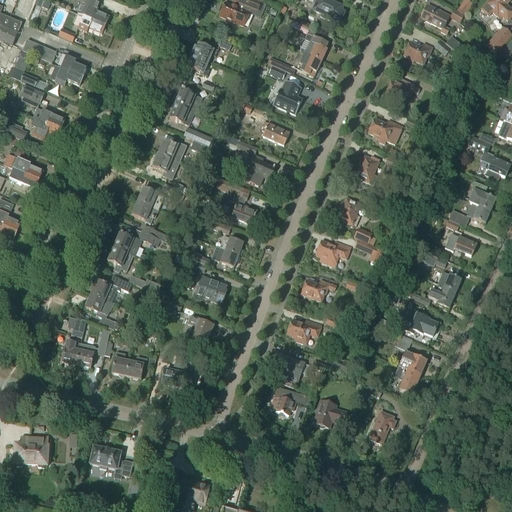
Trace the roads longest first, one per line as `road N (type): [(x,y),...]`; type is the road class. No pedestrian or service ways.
road 1 (residential): [(211,435),(393,0)]
road 2 (residential): [(0,342),(147,0)]
road 3 (residential): [(404,493),(511,239)]
road 4 (residential): [(211,435),(0,383)]
road 5 (residential): [(404,493),(211,435)]
